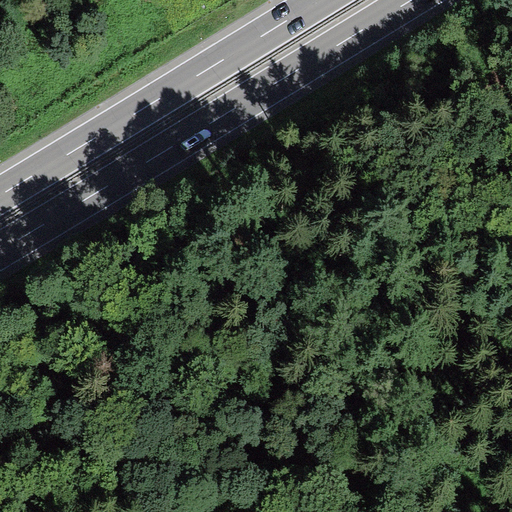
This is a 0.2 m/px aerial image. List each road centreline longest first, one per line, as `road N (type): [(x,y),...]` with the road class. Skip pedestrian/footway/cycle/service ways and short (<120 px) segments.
road 1 (motorway): [(0,251),(413,0)]
road 2 (motorway): [(319,0),(0,193)]
